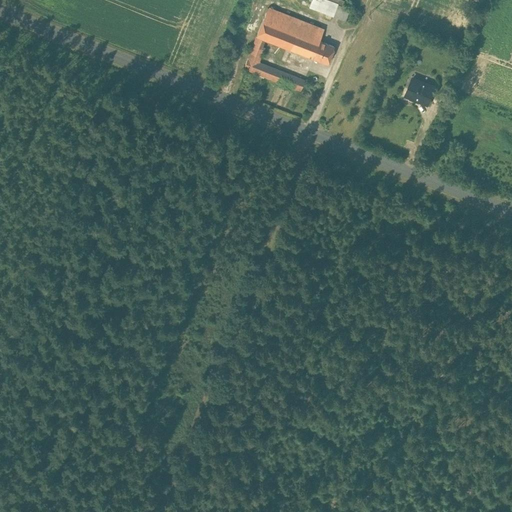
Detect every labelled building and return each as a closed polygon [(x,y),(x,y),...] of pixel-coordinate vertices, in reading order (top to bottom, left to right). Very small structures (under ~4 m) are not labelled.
[(337,4),(325,0),(311,0),(308,6),(332,15),(337,4)] [(349,9),(337,4),(332,15),(344,20),(349,9)] [(323,29),(267,7),(263,19),(295,31),(318,41),(319,41),(323,29)] [(295,31),(263,19),(256,36),(265,39),(289,49),(295,31)] [(318,41),(295,31),(289,49),(312,58),(318,41)] [(304,80),(258,62),(264,48),(262,47),(265,39),(256,36),(243,68),(300,91),(304,80)] [(319,41),(318,41),(312,58),(327,64),(334,47),(319,41)] [(434,86),(413,77),(406,95),(427,103),(434,86)]
